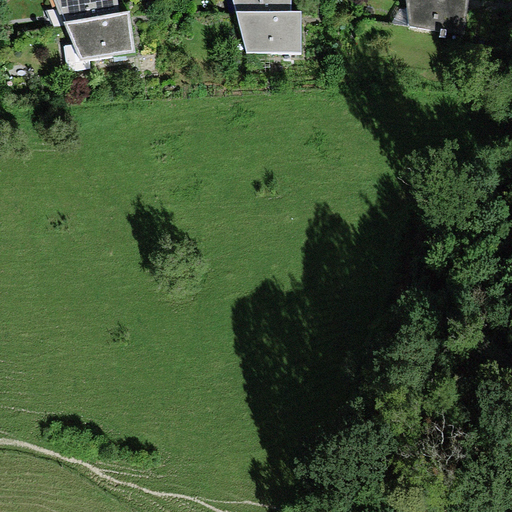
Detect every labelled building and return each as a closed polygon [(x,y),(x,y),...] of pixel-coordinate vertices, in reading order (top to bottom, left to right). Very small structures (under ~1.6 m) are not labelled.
[(113,0),(48,0),(58,35),(119,18),(113,0)] [(288,0),(224,0),(229,25),(291,15),(288,0)] [(462,0),(398,0),(398,33),(462,34),(462,0)] [(296,14),(291,15),(229,25),(235,66),(303,55),(296,14)] [(124,16),(119,18),(58,35),(70,74),(135,56),(124,16)]
